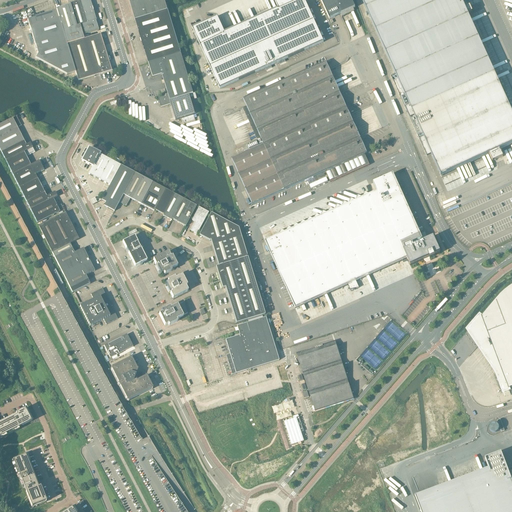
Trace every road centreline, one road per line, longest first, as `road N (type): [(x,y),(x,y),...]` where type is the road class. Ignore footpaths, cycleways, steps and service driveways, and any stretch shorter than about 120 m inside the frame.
road 1 (unclassified): [(97,238),(59,160),(90,98),(127,76),(105,0)]
road 2 (unclassified): [(151,347),(212,321),(197,257),(137,221),(97,238)]
road 3 (unclassified): [(418,330),(273,496)]
road 4 (unclassified): [(283,504),(428,339)]
road 5 (track): [(93,511),(62,463),(0,323)]
road 6 (residential): [(0,411),(31,398),(71,497)]
road 7 (unclassified): [(476,263),(446,236),(409,154)]
road 8 (unclassified): [(208,464),(151,347)]
road 9 (unclassified): [(511,407),(474,415),(448,359),(428,339)]
road 10 (unclassified): [(151,347),(97,238)]
